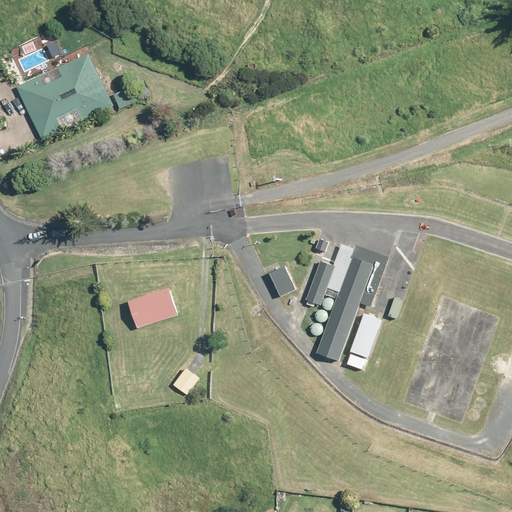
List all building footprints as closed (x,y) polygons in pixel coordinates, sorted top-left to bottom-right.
[(93,52),(18,84),(41,139),(116,107),(93,52)] [(122,92),(115,94),(120,108),(139,102),(130,76),(118,80),(122,92)] [(326,252),(330,239),(319,236),(316,249),(326,252)] [(331,262),(320,258),(305,300),(321,306),(326,294),(337,298),(317,352),(339,360),(361,301),(370,304),(388,258),(339,240),(331,262)] [(379,240),(376,248),(391,254),(394,245),(379,240)] [(284,265),(269,272),(280,295),(295,288),(284,265)] [(134,295),(126,297),(134,325),(158,318),(159,320),(165,318),(163,314),(183,309),(174,280),(133,292),(134,295)] [(382,320),(365,313),(350,351),(367,358),(382,320)] [(151,331),(139,335),(145,353),(157,349),(151,331)] [(366,361),(351,355),(348,364),(363,370),(366,361)] [(200,378),(186,367),(172,384),(186,395),(200,378)] [(329,496),(312,495),(311,507),(328,508),(329,496)]
